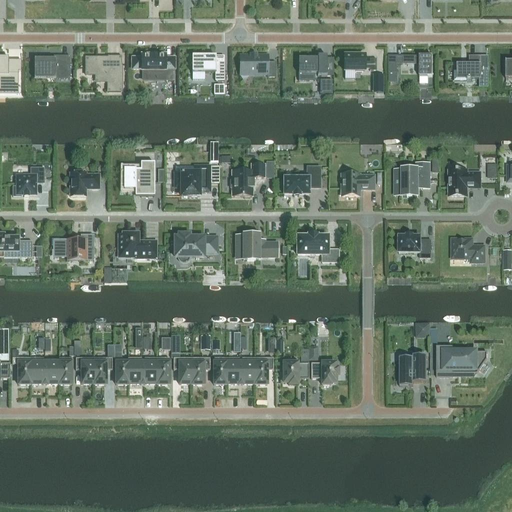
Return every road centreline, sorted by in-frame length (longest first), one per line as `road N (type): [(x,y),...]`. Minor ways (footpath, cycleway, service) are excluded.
road 1 (residential): [(367,219),(0,219)]
road 2 (residential): [(367,411),(0,411)]
road 3 (tertiary): [(239,38),(511,38)]
road 4 (tertiary): [(0,38),(239,38)]
road 5 (residential): [(367,219),(367,411)]
road 6 (residential): [(489,219),(367,219)]
